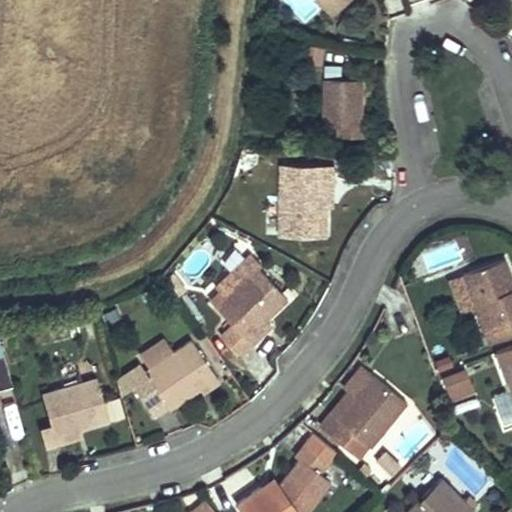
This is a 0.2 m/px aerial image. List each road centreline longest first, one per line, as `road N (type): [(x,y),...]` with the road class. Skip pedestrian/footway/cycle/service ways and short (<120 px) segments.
road 1 (residential): [(423,206),(395,229),(323,353),(243,431),(196,460),(49,496),(28,511)]
road 2 (residential): [(423,206),(406,44),(421,26),(465,23),(492,49),(511,95)]
